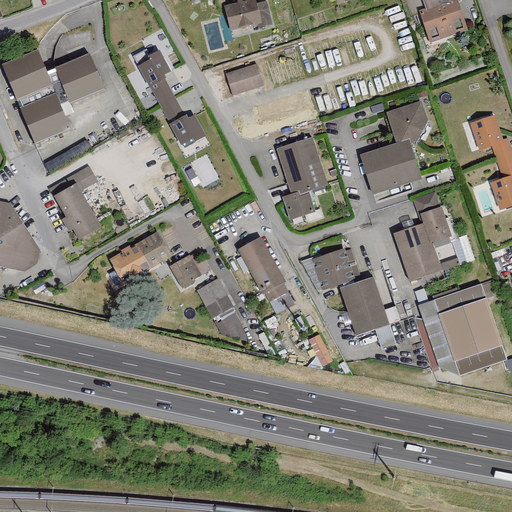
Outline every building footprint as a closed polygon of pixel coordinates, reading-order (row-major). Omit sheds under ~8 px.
[(256,0),(251,0),(226,5),(231,30),(262,23),(256,0)] [(470,28),(460,0),(459,0),(430,11),(423,13),(433,41),(470,28)] [(425,0),(430,11),(459,0),(425,0)] [(151,43),(127,56),(180,153),(203,140),(151,43)] [(39,50),(5,65),(21,100),(54,86),(39,50)] [(92,54),(59,68),(74,104),(108,89),(92,54)] [(258,64),(227,73),(234,95),(265,85),(258,64)] [(57,94),(24,108),(39,144),(73,129),(57,94)] [(424,102),(389,112),(399,143),(400,147),(413,143),(435,136),(424,102)] [(496,114),(471,123),(481,151),(492,147),(503,179),(492,183),(503,211),(511,208),(511,146),(509,138),(505,139),(496,114)] [(137,155),(158,145),(153,135),(132,146),(137,155)] [(312,137),(278,149),(295,197),(310,192),(329,185),(312,137)] [(376,194),(424,180),(413,143),(400,147),(399,143),(364,154),(376,194)] [(76,148),(44,162),(49,171),(80,157),(76,148)] [(103,228),(82,190),(98,181),(90,166),(62,182),(67,190),(56,196),(68,217),(64,220),(71,232),(75,230),(81,240),(103,228)] [(168,187),(174,200),(188,193),(182,181),(168,187)] [(317,212),(310,192),(295,197),(285,200),(292,220),(317,212)] [(427,223),(434,243),(455,236),(444,206),(442,207),(437,194),(414,202),(419,216),(424,214),(427,223)] [(0,266),(26,272),(39,264),(41,251),(12,205),(0,202),(0,266)] [(427,223),(395,234),(412,282),(444,271),(434,243),(427,223)] [(173,256),(160,232),(112,259),(125,282),(173,256)] [(442,262),(444,268),(475,260),(469,237),(454,241),(459,258),(442,262)] [(291,290),(262,239),(240,251),(269,302),(291,290)] [(350,247),(314,260),(326,291),(362,279),(350,247)] [(191,255),(171,266),(184,288),(204,277),(191,255)] [(375,277),(343,289),(359,336),(392,325),(375,277)] [(218,278),(198,290),(214,319),(235,307),(218,278)] [(483,284),(437,301),(464,377),(510,360),(483,284)] [(416,291),(419,301),(428,299),(424,288),(416,291)] [(321,334),(309,341),(324,368),(336,361),(321,334)]
